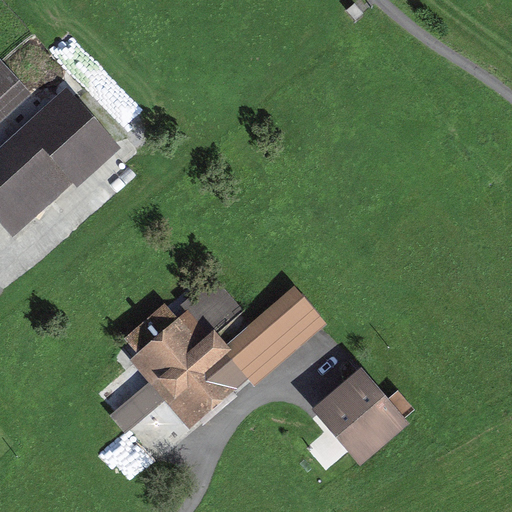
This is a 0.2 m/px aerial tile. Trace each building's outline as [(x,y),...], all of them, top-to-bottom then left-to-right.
[(355,6),(348,11),(356,20),(362,15),(355,6)] [(0,116),(25,94),(0,65),(0,116)] [(67,94),(0,154),(0,212),(16,230),(112,144),(67,94)] [(226,346),(250,376),(255,383),(325,328),(296,292),(226,346)] [(185,427),(250,376),(226,346),(216,333),(207,340),(189,316),(133,361),(151,384),(165,401),(185,427)] [(359,372),(317,409),(363,460),(408,421),(388,399),(362,369),(359,372)] [(151,384),(114,414),(127,431),(165,401),(151,384)]
